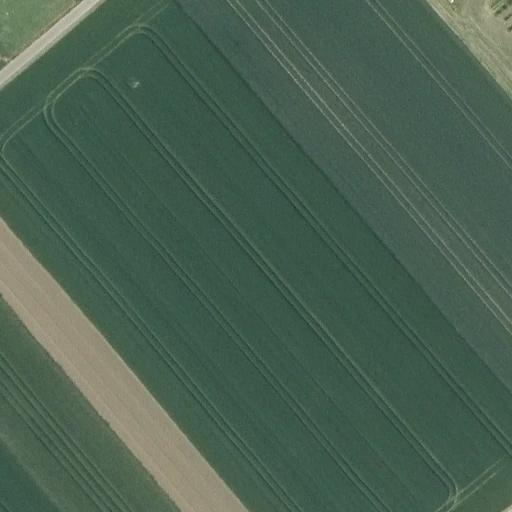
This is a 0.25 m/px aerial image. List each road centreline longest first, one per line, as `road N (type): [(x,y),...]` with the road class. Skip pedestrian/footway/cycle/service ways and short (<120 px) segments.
road 1 (track): [(511,95),(430,0)]
road 2 (track): [(94,0),(0,79)]
